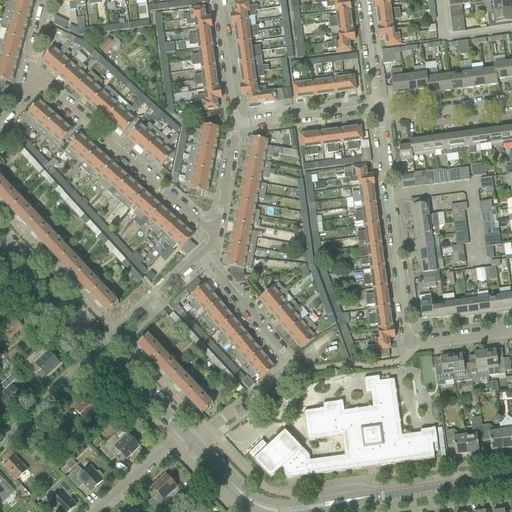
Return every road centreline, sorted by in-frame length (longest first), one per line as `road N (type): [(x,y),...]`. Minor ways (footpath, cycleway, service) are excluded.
road 1 (residential): [(200,255),(287,366),(194,445)]
road 2 (residential): [(215,236),(40,82),(26,79)]
road 3 (residential): [(411,343),(377,110)]
road 4 (tertiary): [(103,346),(0,235)]
road 5 (residential): [(377,110),(235,124)]
road 6 (residential): [(1,441),(103,346)]
road 7 (residential): [(377,110),(511,104)]
road 8 (residential): [(103,346),(200,255)]
road 9 (tertiary): [(382,496),(511,477)]
road 10 (residential): [(235,124),(218,0)]
